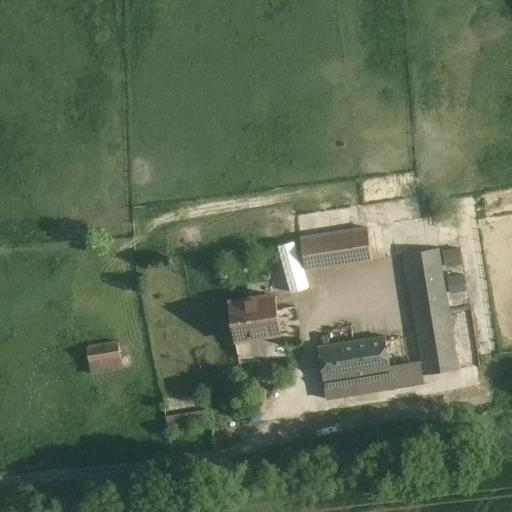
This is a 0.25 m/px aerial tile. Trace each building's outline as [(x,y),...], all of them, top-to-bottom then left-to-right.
[(361,265),(358,232),(288,238),(291,271),(361,265)] [(450,248),(393,257),(412,381),(470,373),(450,248)] [(276,296),(230,303),(235,341),(281,334),(276,296)] [(85,344),(89,372),(122,367),(118,339),(85,344)] [(377,375),(374,344),(302,351),(305,382),(377,375)] [(196,392),(152,394),(154,439),(198,437),(196,392)]
